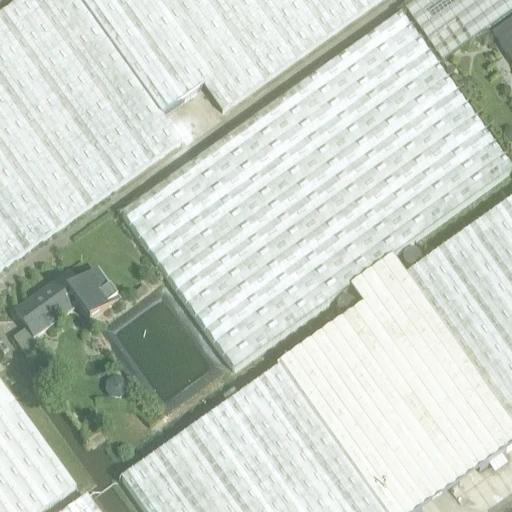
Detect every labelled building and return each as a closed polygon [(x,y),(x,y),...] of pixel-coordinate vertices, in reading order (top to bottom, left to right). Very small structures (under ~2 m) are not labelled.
[(0,273),(180,146),(152,107),(76,0),(23,0),(0,17),(0,273)] [(76,0),(152,107),(194,78),(138,0),(76,0)] [(222,117),(383,0),(138,0),(194,78),(222,117)] [(440,67),(511,16),(511,0),(420,0),(402,13),(440,67)] [(397,19),(120,219),(233,376),(331,306),(350,292),(357,301),(363,310),(343,324),(280,368),(282,371),(122,483),(141,511),(426,511),(438,504),(490,467),(511,451),(511,203),(490,220),(456,244),(427,265),(406,279),(399,269),(393,261),(414,247),(490,192),(511,175),(511,174),(490,145),(397,19)] [(511,22),(491,37),(511,66),(511,22)] [(465,82),(456,89),(464,100),(478,90),(472,83),(465,82)] [(68,278),(52,290),(15,317),(27,333),(13,343),(28,364),(43,354),(34,342),(71,315),(69,312),(75,308),(89,327),(118,305),(97,276),(77,291),(68,278)] [(0,511),(45,511),(75,491),(33,436),(6,397),(0,401),(0,511)]
